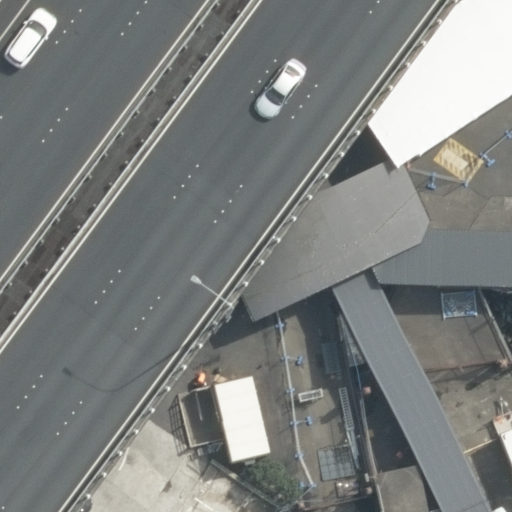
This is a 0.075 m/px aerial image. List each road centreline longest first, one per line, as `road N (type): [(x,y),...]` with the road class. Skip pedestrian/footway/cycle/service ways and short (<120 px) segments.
road 1 (motorway): [(321,0),(0,436)]
road 2 (motorway): [(0,209),(153,0)]
